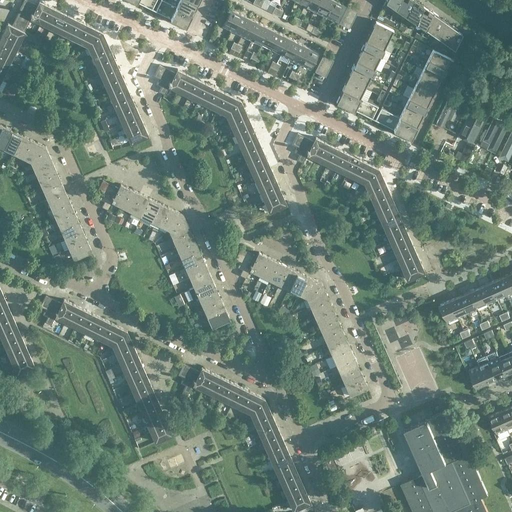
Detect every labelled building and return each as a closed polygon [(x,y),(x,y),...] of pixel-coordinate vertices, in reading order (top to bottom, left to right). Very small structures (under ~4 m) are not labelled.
[(37,5),(26,0),(24,0),(22,4),(34,10),(37,5)] [(156,0),(133,0),(137,2),(137,1),(152,9),(156,0)] [(192,14),(176,6),(164,0),(160,0),(155,10),(171,18),(170,18),(186,26),(192,14)] [(192,14),(197,3),(191,0),(179,0),(176,6),(192,14)] [(314,11),(319,0),(307,0),(305,6),(314,11)] [(324,15),(331,0),(319,0),(314,11),(324,15)] [(339,10),(342,4),(334,0),(331,0),(324,15),(334,20),(339,10)] [(393,12),(398,0),(385,0),(383,5),(393,12)] [(405,14),(412,0),(398,0),(393,12),(403,19),(405,15),(405,14)] [(415,21),(423,5),(415,0),(412,0),(405,14),(405,15),(415,21)] [(41,23),(49,6),(39,1),(37,5),(34,10),(32,16),(31,18),(41,23)] [(34,10),(22,4),(20,10),(32,16),(34,10)] [(425,28),(433,12),(423,5),(415,21),(425,28)] [(50,27),(59,10),(49,6),(41,23),(50,27)] [(347,6),(344,11),(355,17),(357,11),(347,6)] [(232,30),(240,14),(230,9),(222,25),(232,30)] [(32,16),(20,10),(17,15),(29,21),(31,18),(32,16)] [(60,32),(68,15),(59,10),(50,27),(60,32)] [(339,22),(341,17),(343,12),(339,10),(334,20),(339,22)] [(352,22),(355,17),(344,11),(343,12),(341,17),(352,22)] [(435,35),(443,19),(433,12),(425,28),(435,35)] [(242,35),(250,18),(240,14),(232,30),(242,35)] [(29,21),(17,15),(14,20),(27,26),(29,21)] [(70,37),(78,20),(68,15),(60,32),(70,37)] [(349,28),(352,22),(341,17),(339,22),(338,23),(349,28)] [(251,40),(260,23),(250,18),(242,35),(251,40)] [(445,42),(453,26),(443,19),(435,35),(445,42)] [(27,26),(14,20),(12,25),(24,31),(27,26)] [(79,42),(87,25),(78,20),(70,37),(79,42)] [(388,39),(393,29),(375,20),(370,30),(388,39)] [(24,31),(12,25),(8,23),(3,33),(20,41),(25,31),(24,31)] [(261,45),(269,28),(260,23),(251,40),(261,45)] [(88,46),(102,32),(87,25),(79,42),(88,46)] [(455,49),(462,34),(463,33),(453,26),(445,42),(455,49)] [(271,49),(279,33),(269,28),(261,45),(271,49)] [(384,49),(388,39),(370,30),(366,40),(384,49)] [(109,47),(102,32),(88,46),(92,55),(109,47)] [(0,43),(15,51),(20,41),(3,33),(0,38),(0,43)] [(281,54),(289,38),(279,33),(271,49),(281,54)] [(290,59),(299,42),(289,38),(281,54),(290,59)] [(379,59),(384,49),(366,40),(361,50),(379,59)] [(300,64),(308,47),(299,42),(290,59),(300,64)] [(0,55),(10,61),(15,51),(0,43),(0,55)] [(113,57),(109,47),(92,55),(96,64),(113,57)] [(310,69),(318,52),(308,47),(300,64),(310,69)] [(440,52),(434,49),(433,49),(428,59),(445,67),(450,57),(445,55),(440,52)] [(374,68),(379,59),(361,50),(356,60),(374,68)] [(334,60),(323,54),(320,60),(331,65),(334,60)] [(0,67),(5,70),(10,61),(0,55),(0,67)] [(118,66),(113,57),(96,64),(100,74),(118,66)] [(445,67),(428,59),(423,68),(441,77),(445,67)] [(328,71),(331,65),(320,60),(317,66),(328,71)] [(369,78),(374,68),(356,60),(351,69),(369,78)] [(159,78),(164,68),(159,65),(154,76),(159,78)] [(413,73),(419,75),(422,68),(417,65),(413,73)] [(122,76),(118,66),(100,74),(105,84),(122,76)] [(325,77),(328,71),(317,66),(314,71),(325,77)] [(161,86),(164,81),(169,70),(164,68),(159,78),(156,84),(161,86)] [(441,77),(423,68),(418,78),(436,87),(441,77)] [(179,91),(187,74),(177,69),(175,73),(170,84),(169,86),(179,91)] [(364,88),(369,78),(351,69),(347,79),(364,88)] [(170,84),(175,73),(169,70),(164,81),(170,84)] [(188,96),(197,79),(187,74),(179,91),(188,96)] [(126,86),(122,76),(105,84),(109,94),(126,86)] [(436,87),(418,78),(413,88),(431,97),(436,87)] [(198,100),(206,83),(197,79),(188,96),(198,100)] [(359,98),(360,97),(364,88),(347,79),(341,89),(359,98)] [(165,95),(169,86),(170,84),(164,81),(161,86),(159,92),(165,95)] [(208,105),(216,88),(206,83),(198,100),(208,105)] [(131,96),(126,86),(109,94),(113,103),(131,96)] [(436,125),(442,128),(447,119),(453,121),(457,114),(460,116),(463,110),(460,109),(463,102),(459,100),(459,98),(479,107),(482,101),(462,92),(463,91),(454,87),(436,125)] [(217,110),(225,93),(216,88),(208,105),(217,110)] [(431,97),(413,88),(409,98),(426,106),(431,97)] [(354,109),(359,98),(341,89),(336,100),(354,109)] [(226,114),(240,100),(225,93),(217,110),(226,114)] [(135,106),(131,96),(113,103),(118,113),(135,106)] [(360,97),(359,98),(354,109),(372,118),(378,106),(360,97)] [(426,106),(409,98),(404,107),(422,116),(426,106)] [(247,115),(240,100),(226,114),(230,123),(247,115)] [(139,115),(135,106),(118,113),(122,123),(139,115)] [(399,116),(381,107),(375,119),(393,128),(399,118),(399,116)] [(422,116),(404,107),(399,116),(399,118),(416,126),(422,116)] [(488,114),(472,107),(457,136),(474,144),(488,114)] [(144,125),(139,115),(122,123),(126,133),(144,125)] [(251,125),(247,115),(230,123),(234,133),(251,125)] [(411,137),(416,126),(399,118),(393,128),(393,129),(411,137)] [(509,125),(494,118),(487,131),(485,130),(479,142),(481,143),(480,146),(495,153),(509,125)] [(148,135),(144,125),(126,133),(131,143),(148,135)] [(256,135),(251,125),(234,133),(238,142),(256,135)] [(0,145),(3,147),(11,130),(2,126),(0,129),(0,145)] [(511,129),(498,157),(508,162),(511,154),(511,129)] [(13,152),(21,135),(11,130),(3,147),(13,152)] [(297,147),(302,136),(297,133),(292,144),(297,147)] [(22,156),(31,140),(21,135),(13,152),(22,156)] [(260,145),(256,135),(238,142),(243,152),(260,145)] [(299,155),(302,149),(307,138),(302,136),(297,147),(294,152),(299,155)] [(317,159),(325,142),(315,137),(313,141),(308,152),(307,154),(317,159)] [(308,152),(313,141),(307,138),(302,149),(308,152)] [(31,161),(45,147),(31,140),(22,156),(31,161)] [(327,164),(335,147),(325,142),(317,159),(327,164)] [(464,166),(475,145),(471,143),(467,144),(462,154),(457,152),(453,160),(464,166)] [(223,150),(226,155),(237,150),(234,144),(223,150)] [(264,154),(260,145),(243,152),(247,162),(264,154)] [(52,162),(45,147),(31,161),(35,170),(52,162)] [(336,168),(344,151),(335,147),(327,164),(336,168)] [(303,163),(307,154),(308,152),(302,149),(299,155),(297,160),(303,163)] [(346,173),(354,156),(344,151),(336,168),(346,173)] [(269,164),(264,154),(247,162),(251,172),(269,164)] [(355,178),(364,161),(354,156),(346,173),(355,178)] [(364,182),(378,168),(364,161),(355,178),(364,182)] [(56,172),(52,162),(35,170),(39,179),(56,172)] [(273,174),(269,164),(251,172),(256,181),(273,174)] [(488,177),(492,169),(486,166),(482,174),(488,177)] [(385,183),(378,168),(364,182),(368,191),(385,183)] [(61,182),(56,172),(39,179),(43,189),(61,182)] [(277,184),(273,174),(256,181),(260,191),(277,184)] [(102,194),(107,183),(102,180),(97,191),(102,194)] [(65,191),(62,186),(61,182),(43,189),(48,199),(65,191)] [(104,202),(107,196),(112,185),(107,183),(102,194),(99,199),(104,202)] [(389,193),(385,183),(368,191),(372,201),(389,193)] [(122,206),(130,189),(120,184),(118,188),(113,199),(112,201),(122,206)] [(282,193),(277,184),(260,191),(264,201),(282,193)] [(113,199),(118,188),(112,185),(107,196),(113,199)] [(131,210),(140,194),(130,189),(122,206),(131,210)] [(69,201),(65,191),(48,199),(52,209),(69,201)] [(286,204),(282,193),(264,201),(269,211),(286,204)] [(394,203),(389,193),(372,201),(376,210),(394,203)] [(141,215),(150,199),(140,194),(131,210),(141,215)] [(108,210),(112,201),(113,199),(107,196),(104,202),(102,207),(108,210)] [(151,220),(159,203),(150,199),(141,215),(151,220)] [(74,211),(69,201),(52,209),(56,219),(74,211)] [(160,225),(169,208),(159,203),(151,220),(160,225)] [(398,213),(394,203),(376,210),(381,220),(398,213)] [(169,229),(183,215),(169,208),(160,225),(169,229)] [(78,221),(74,211),(56,219),(61,228),(78,221)] [(107,217),(114,220),(116,215),(109,212),(107,217)] [(402,222),(398,213),(381,220),(385,230),(402,222)] [(190,230),(183,215),(169,229),(173,238),(190,230)] [(82,231),(78,221),(61,228),(65,238),(82,231)] [(407,232),(402,222),(385,230),(389,240),(407,232)] [(194,240),(190,230),(173,238),(177,248),(194,240)] [(87,240),(82,231),(65,238),(69,248),(87,240)] [(411,242),(407,232),(389,240),(394,250),(411,242)] [(160,250),(173,246),(171,239),(158,244),(160,250)] [(91,251),(87,240),(69,248),(74,258),(91,251)] [(199,250),(194,240),(177,248),(182,257),(199,250)] [(415,252),(411,242),(394,250),(398,259),(415,252)] [(240,262),(246,251),(240,248),(235,259),(240,262)] [(203,260),(201,255),(199,250),(182,257),(186,267),(203,260)] [(243,270),(245,264),(251,253),(246,251),(240,262),(237,267),(243,270)] [(260,274),(268,257),(258,252),(256,256),(251,267),(250,269),(260,274)] [(420,262),(415,252),(398,259),(402,269),(420,262)] [(251,267),(256,256),(251,253),(245,264),(251,267)] [(270,279),(278,262),(268,257),(260,274),(270,279)] [(207,269),(203,260),(186,267),(190,277),(207,269)] [(279,284),(287,267),(278,262),(270,279),(279,284)] [(424,272),(420,262),(402,269),(407,279),(424,272)] [(246,278),(250,269),(251,267),(245,264),(243,270),(240,275),(246,278)] [(289,288),(297,271),(287,267),(279,284),(289,288)] [(212,279),(207,269),(190,277),(195,287),(212,279)] [(299,293),(307,276),(297,271),(289,288),(299,293)] [(511,293),(511,279),(510,274),(500,278),(507,295),(511,293)] [(307,297),(321,283),(307,276),(299,293),(307,297)] [(507,295),(500,278),(490,283),(497,300),(507,295)] [(216,289),(212,279),(195,287),(199,297),(216,289)] [(328,298),(321,283),(307,297),(311,306),(328,298)] [(497,300),(490,283),(480,287),(487,304),(497,300)] [(487,304),(480,287),(470,291),(477,308),(487,304)] [(220,299),(216,289),(199,297),(203,306),(220,299)] [(477,308),(470,291),(460,296),(468,313),(477,308)] [(45,309),(51,298),(46,295),(40,306),(45,309)] [(468,313),(460,296),(450,300),(458,317),(468,313)] [(0,310),(8,307),(4,297),(0,298),(0,310)] [(48,317),(56,300),(51,298),(45,309),(43,314),(48,317)] [(332,308),(328,298),(311,306),(315,316),(332,308)] [(65,321),(73,304),(63,299),(61,303),(62,303),(55,316),(65,321)] [(225,309),(220,299),(203,306),(208,316),(225,309)] [(51,325),(55,316),(62,303),(61,303),(56,300),(48,317),(45,322),(51,325)] [(458,317),(450,300),(440,305),(447,321),(458,317)] [(75,326),(83,309),(73,304),(65,321),(75,326)] [(0,321),(12,316),(8,307),(0,310),(0,321)] [(337,318),(332,308),(315,316),(320,326),(337,318)] [(84,331),(93,314),(83,309),(75,326),(84,331)] [(229,319),(225,309),(208,316),(212,326),(229,319)] [(94,335),(102,318),(93,314),(84,331),(94,335)] [(0,333),(17,326),(12,316),(0,321),(0,333)] [(104,340),(112,323),(102,318),(94,335),(104,340)] [(341,328),(339,322),(337,318),(320,326),(324,335),(341,328)] [(112,344),(126,330),(112,323),(104,340),(112,344)] [(21,336),(17,326),(0,333),(0,334),(4,344),(21,336)] [(345,338),(341,328),(324,335),(328,345),(345,338)] [(133,345),(126,330),(112,344),(116,353),(133,345)] [(25,346),(21,336),(4,344),(8,353),(25,346)] [(350,347),(345,338),(328,345),(333,355),(350,347)] [(137,355),(133,345),(116,353),(120,363),(137,355)] [(30,355),(25,346),(8,353),(12,363),(30,355)] [(354,357),(350,347),(333,355),(337,365),(354,357)] [(511,371),(511,359),(509,352),(499,357),(506,374),(511,371)] [(34,366),(30,355),(12,363),(17,373),(34,366)] [(142,365),(137,355),(120,363),(125,373),(142,365)] [(358,367),(354,357),(337,365),(341,375),(358,367)] [(506,374),(499,357),(489,361),(497,378),(506,374)] [(497,378),(489,361),(479,365),(487,382),(497,378)] [(183,377),(189,366),(183,364),(178,375),(183,377)] [(146,375),(142,365),(125,373),(129,382),(146,375)] [(487,382),(479,365),(469,370),(476,387),(487,382)] [(185,385),(193,368),(189,366),(183,377),(180,382),(185,385)] [(203,389),(211,372),(201,367),(199,371),(193,384),(203,389)] [(363,377),(358,367),(341,375),(345,384),(363,377)] [(193,384),(199,371),(193,368),(185,385),(183,390),(189,393),(193,384)] [(213,394),(221,377),(211,372),(203,389),(213,394)] [(150,385),(146,375),(129,382),(133,392),(150,385)] [(222,399),(231,382),(221,377),(213,394),(222,399)] [(367,387),(363,377),(345,384),(350,395),(367,387)] [(232,403),(240,387),(231,382),(222,399),(232,403)] [(155,394),(150,385),(133,392),(138,402),(155,394)] [(241,408),(250,391),(240,387),(232,403),(241,408)] [(250,412),(264,398),(250,391),(241,408),(250,412)] [(159,404),(155,394),(138,402),(142,412),(159,404)] [(271,414),(264,398),(250,412),(254,421),(271,414)] [(163,414),(159,404),(142,412),(146,422),(163,414)] [(511,426),(511,412),(510,407),(500,412),(507,428),(511,426)] [(487,511),(481,498),(488,494),(470,453),(467,454),(448,410),(404,429),(424,473),(418,475),(400,483),(413,511),(487,511)] [(507,428),(500,412),(489,416),(497,433),(507,428)] [(168,424),(163,414),(146,422),(151,431),(168,424)] [(275,423),(271,414),(254,421),(258,431),(275,423)] [(280,433),(275,423),(258,431),(263,441),(280,433)] [(172,434),(168,424),(151,431),(155,442),(172,434)] [(284,443),(280,433),(263,441),(267,451),(284,443)] [(288,453),(284,443),(267,451),(271,460),(288,453)] [(293,463),(288,453),(271,460),(276,470),(293,463)] [(297,472),(293,463),(276,470),(280,480),(297,472)] [(301,482),(297,472),(280,480),(284,490),(301,482)] [(306,492),(301,482),(284,490),(289,500),(306,492)] [(310,502),(306,492),(289,500),(293,510),(310,502)]
